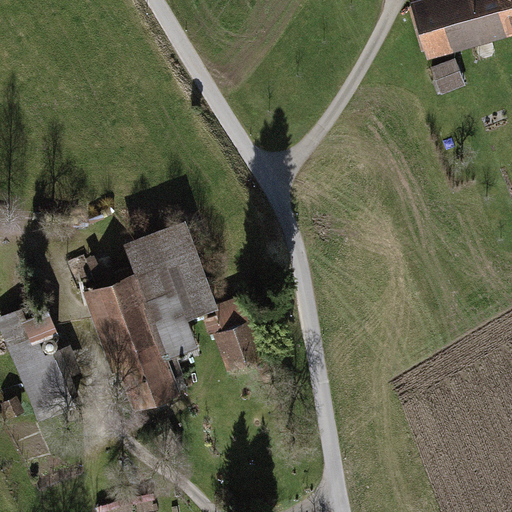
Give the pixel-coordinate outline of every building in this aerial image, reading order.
[(511,0),(410,0),(427,61),(511,36),(511,0)] [(432,67),(442,94),(466,85),(456,59),(432,67)] [(138,273),(85,292),(130,415),(184,393),(179,377),(186,373),(179,356),(202,348),(190,319),(217,311),(222,309),(220,304),(189,221),(127,242),(138,273)] [(219,315),(206,319),(211,335),(215,334),(230,372),(268,360),(253,320),(250,322),(241,296),(220,304),(222,309),(217,311),(219,315)] [(50,300),(0,318),(0,326),(43,435),(93,417),(77,373),(84,371),(73,344),(67,346),(50,300)] [(27,412),(18,396),(1,404),(9,420),(27,412)]
